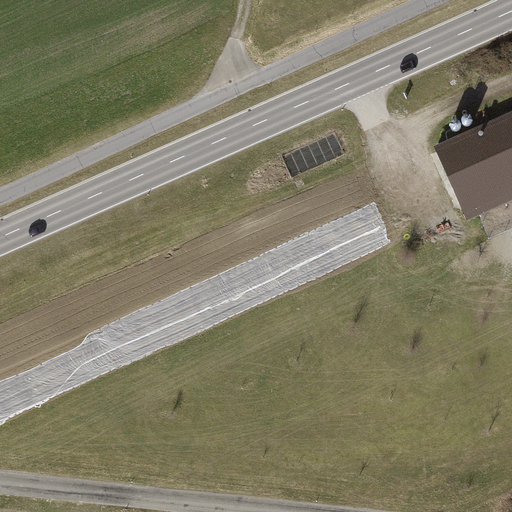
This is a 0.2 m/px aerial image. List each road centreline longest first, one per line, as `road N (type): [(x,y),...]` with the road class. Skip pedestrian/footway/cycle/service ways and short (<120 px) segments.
road 1 (secondary): [(0,237),(511,12)]
road 2 (tertiary): [(0,485),(259,511)]
road 3 (track): [(357,79),(422,217)]
road 4 (track): [(388,139),(511,86)]
